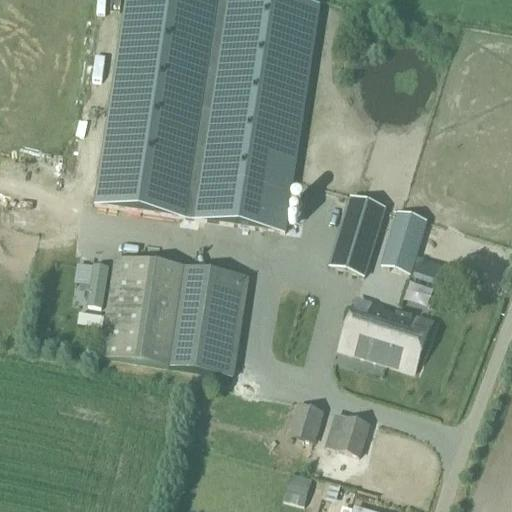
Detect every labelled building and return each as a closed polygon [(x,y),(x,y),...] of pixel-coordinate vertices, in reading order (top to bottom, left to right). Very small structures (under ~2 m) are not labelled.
[(127,0),(95,212),(287,242),(322,12),(241,0),(127,0)] [(386,211),(350,200),(337,240),(339,241),(335,254),(334,254),(329,270),(364,281),(386,211)] [(398,216),(380,271),(410,280),(427,225),(400,216),(398,216)] [(99,363),(233,382),(248,280),(114,261),(99,363)] [(418,262),(412,280),(429,286),(437,288),(437,287),(437,286),(439,281),(442,270),(418,262)] [(434,325),(416,319),(414,324),(413,324),(411,323),(412,320),(395,316),(394,318),(388,316),(389,313),(372,308),(373,306),(356,301),(350,319),(348,319),(336,357),(353,362),(354,360),(354,361),(398,374),(398,375),(415,381),(421,362),(422,362),(434,325)] [(79,318),(77,329),(102,333),(104,322),(79,318)] [(313,446),(323,416),(299,408),(289,438),(313,446)] [(324,453),(360,463),(370,428),(338,419),(335,418),(324,453)] [(283,505),(304,511),(312,483),(291,477),(283,505)]
